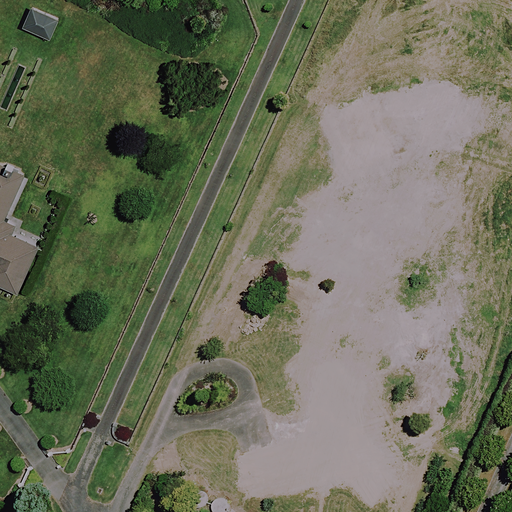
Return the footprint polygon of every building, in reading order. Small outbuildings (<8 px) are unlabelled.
[(61,21),(36,10),(27,31),(52,42),(61,21)] [(437,145),(419,88),(330,116),(348,173),(437,145)] [(0,285),(21,295),(43,243),(6,226),(26,180),(0,169),(0,285)] [(359,256),(305,236),(295,264),(349,284),(359,256)] [(405,479),(358,431),(339,368),(298,379),(312,433),(237,452),(248,493),(332,471),(373,511),(405,479)]
